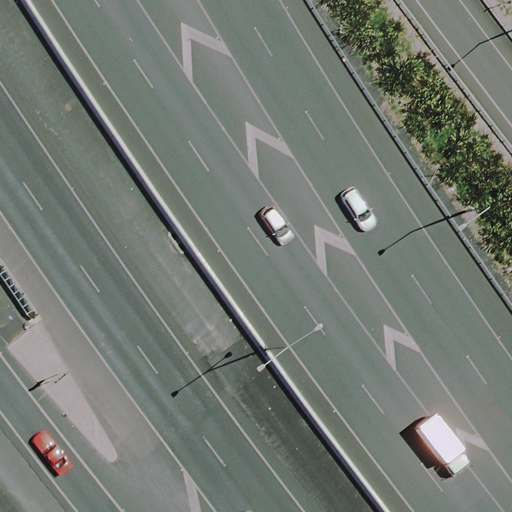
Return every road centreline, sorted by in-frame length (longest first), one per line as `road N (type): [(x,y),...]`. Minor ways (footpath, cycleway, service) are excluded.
road 1 (motorway): [(96,0),(236,217),(456,511)]
road 2 (motorway): [(239,0),(445,329),(511,421)]
road 3 (motorway): [(258,511),(0,144)]
road 4 (motorway): [(97,511),(0,381)]
road 5 (trunk): [(438,0),(511,97)]
